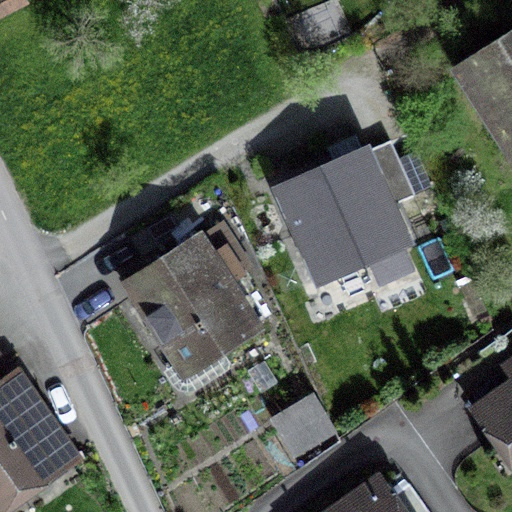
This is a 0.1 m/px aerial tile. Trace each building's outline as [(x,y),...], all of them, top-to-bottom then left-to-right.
[(511,51),(448,89),(500,175),(511,168),(511,51)] [(391,142),(277,190),(318,286),(398,252),(380,209),(414,195),(391,142)] [(209,244),(128,295),(186,386),(267,335),(209,244)] [(0,382),(12,374),(0,356),(0,382)] [(20,377),(0,390),(0,511),(19,511),(83,469),(20,377)] [(511,385),(472,413),(511,469),(511,385)] [(312,404),(279,425),(294,448),(328,426),(312,404)] [(408,511),(384,476),(330,511),(408,511)]
